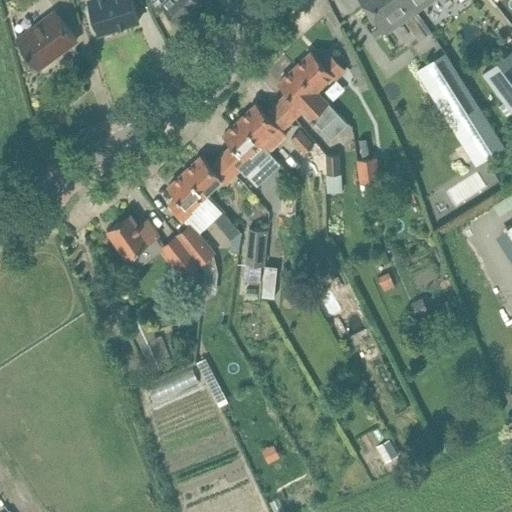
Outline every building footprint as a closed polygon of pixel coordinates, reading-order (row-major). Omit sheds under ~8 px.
[(89,0),(94,14),(91,15),(95,28),(98,27),(100,32),(139,20),(132,0),(89,0)] [(152,0),(157,14),(165,7),(180,23),(202,2),(200,0),(152,0)] [(414,7),(409,0),(362,0),(381,26),(393,17),(396,20),(414,7)] [(77,39),(65,23),(55,10),(18,38),(39,67),(40,66),(38,63),(59,47),(61,50),(77,39)] [(312,50),(295,66),(317,88),(333,73),(336,76),(345,68),(344,67),(330,52),(322,60),(312,50)] [(511,50),(483,72),(511,109),(511,50)] [(446,52),(417,70),(476,163),(505,145),(446,52)] [(295,66),(279,82),(288,92),(280,100),(295,116),(303,108),(311,116),(311,117),(313,120),(314,119),(322,128),(339,112),(317,88),(295,66)] [(257,102),(240,118),(262,141),(270,150),(287,134),(281,129),(290,120),(275,104),(267,112),(257,102)] [(240,118),(224,134),(233,144),(224,152),(239,168),(246,175),(255,166),(271,152),(270,150),(262,141),(240,118)] [(326,181),(326,153),(302,127),(290,137),(303,152),(301,154),(306,156),(310,152),(315,157),(310,161),(315,172),(321,172),(321,181),(326,181)] [(326,153),(326,181),(328,181),(328,188),(342,188),(341,153),(326,153)] [(202,154),(185,170),(206,193),(223,177),(226,181),(235,172),(220,156),(212,164),(202,154)] [(376,156),(356,159),(360,183),(380,180),(376,156)] [(185,170),(168,186),(178,196),(169,204),(183,219),(192,210),(190,208),(206,193),(185,170)] [(224,211),(215,219),(231,238),(241,230),(225,212),(224,211)] [(130,213),(109,228),(120,244),(129,256),(136,266),(158,250),(152,240),(156,237),(159,235),(159,234),(147,217),(138,224),(130,213)] [(265,265),(265,262),(268,216),(263,216),(263,228),(249,227),(245,279),(260,281),(262,264),(265,265)] [(443,229),(501,387),(511,383),(511,325),(473,218),(443,229)] [(511,219),(492,231),(511,263),(511,219)] [(189,225),(177,234),(200,264),(214,253),(216,251),(199,229),(193,222),(189,225)] [(177,234),(162,246),(185,275),(200,264),(177,234)] [(265,264),(262,296),(274,297),(277,265),(265,264)] [(418,319),(431,313),(423,297),(410,302),(418,319)] [(155,311),(137,317),(156,368),(173,362),(155,311)] [(206,356),(197,361),(219,404),(228,399),(206,356)] [(193,370),(151,391),(157,403),(199,381),(193,370)] [(389,437),(378,443),(387,459),(398,453),(389,437)]
